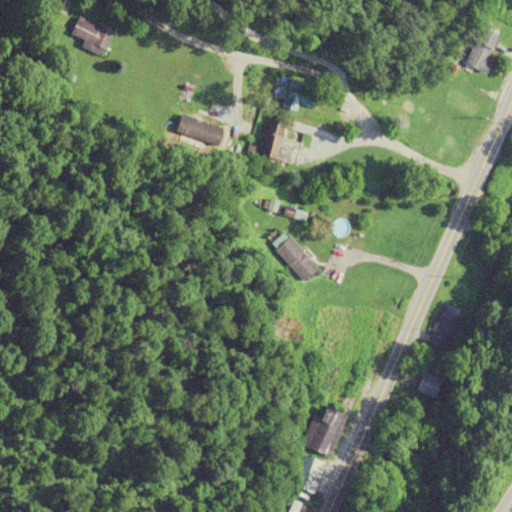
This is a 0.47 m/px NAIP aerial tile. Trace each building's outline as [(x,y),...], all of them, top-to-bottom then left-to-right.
[(66,41),(101,56),(112,32),(77,16),(66,41)] [(496,38),(478,31),(464,66),(483,73),(496,38)] [(318,87),(288,82),(284,107),(314,112),(318,87)] [(215,148),(222,130),(179,115),(172,133),(215,148)] [(294,168),(303,133),(263,123),(254,157),(294,168)] [(452,156),(459,140),(433,128),(426,144),(452,156)] [(317,268),(285,237),(271,251),(303,282),(317,268)] [(429,336),(436,351),(448,345),(441,331),(429,336)] [(438,381),(422,375),(415,392),(432,398),(438,381)] [(341,417),(319,408),(303,448),(325,457),(341,417)] [(310,494),(323,465),(301,456),(289,486),(310,494)] [(407,511),(388,500),(381,511),(407,511)] [(293,511),(297,504),(290,501),(286,511),(293,511)]
